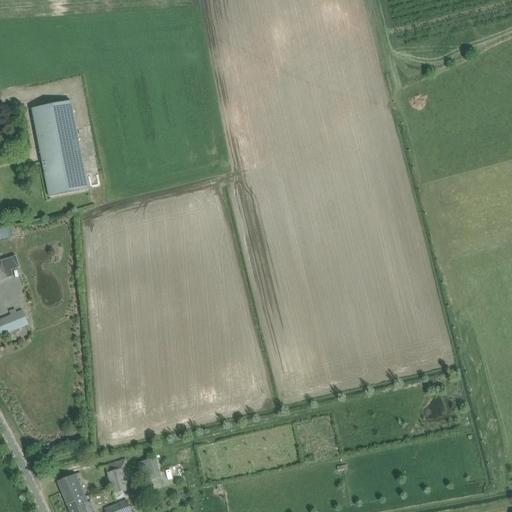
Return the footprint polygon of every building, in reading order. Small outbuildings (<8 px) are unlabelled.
[(36,0),(45,56),(85,51),(77,0),(83,1),(83,0),(123,0),(124,2),(123,0),(138,0),(141,3),(151,5),(152,0),(154,0),(155,7),(160,1),(163,8),(164,0),(166,0),(172,11),(170,0),(36,0)] [(14,66),(34,62),(22,4),(2,8),(14,66)] [(93,91),(109,179),(220,160),(205,75),(200,88),(196,87),(188,88),(185,69),(180,67),(177,75),(176,68),(173,76),(169,75),(167,78),(164,73),(156,74),(159,88),(152,89),(146,79),(142,89),(138,83),(142,106),(136,96),(137,96),(127,92),(125,97),(127,96),(128,99),(114,108),(109,79),(105,89),(93,91)] [(71,100),(32,108),(48,196),(88,189),(71,100)] [(10,227),(0,229),(0,237),(12,235),(12,234),(10,227)] [(0,281),(6,280),(5,278),(14,276),(9,261),(8,258),(6,259),(1,260),(1,259),(0,259),(0,281)] [(5,317),(0,319),(0,331),(1,335),(8,332),(24,326),(28,324),(22,310),(17,312),(11,315),(5,317)] [(164,485),(156,458),(140,462),(148,489),(164,485)] [(126,459),(105,466),(109,477),(112,487),(114,493),(134,487),(132,480),(126,459)] [(67,478),(58,481),(69,510),(74,508),(71,503),(85,497),(76,474),(67,478)] [(74,508),(69,510),(70,511),(96,511),(92,501),(88,503),(85,497),(71,503),(74,508)] [(127,501),(105,509),(105,511),(131,511),(129,506),(127,501)]
